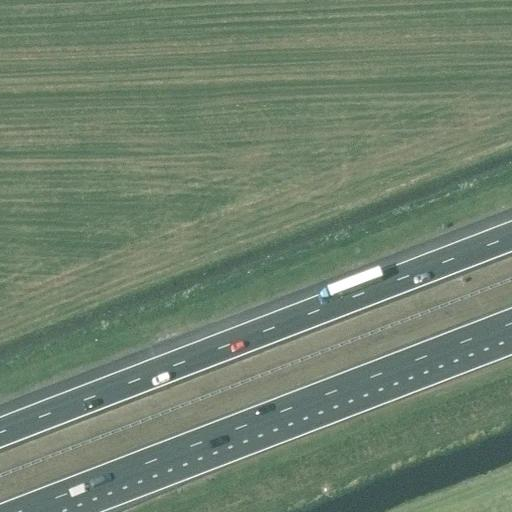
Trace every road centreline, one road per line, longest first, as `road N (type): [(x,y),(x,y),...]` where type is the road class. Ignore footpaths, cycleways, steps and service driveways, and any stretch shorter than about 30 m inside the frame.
road 1 (motorway): [(511,237),(0,434)]
road 2 (motorway): [(28,511),(511,326)]
